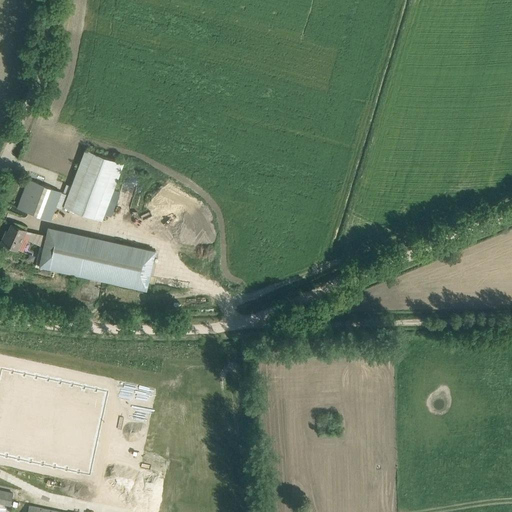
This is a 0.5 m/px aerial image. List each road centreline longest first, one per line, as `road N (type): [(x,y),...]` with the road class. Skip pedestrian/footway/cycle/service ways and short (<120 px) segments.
road 1 (track): [(239,324),(511,214)]
road 2 (track): [(239,324),(511,320)]
road 3 (track): [(0,318),(113,330),(239,324)]
road 4 (track): [(51,0),(23,117)]
